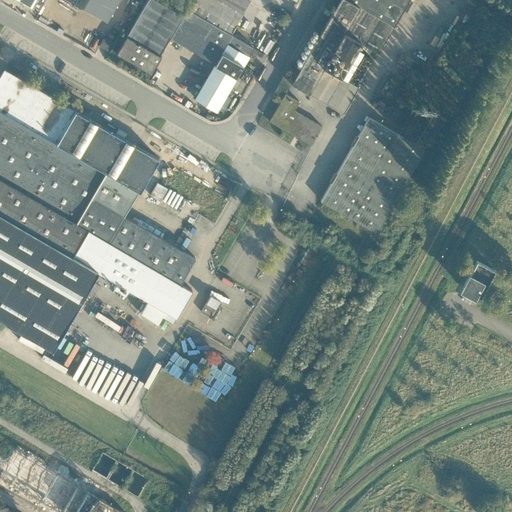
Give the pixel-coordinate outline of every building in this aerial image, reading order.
[(74,0),(108,19),(119,0),(74,0)] [(179,0),(173,9),(156,0),(146,0),(117,52),(153,72),(172,38),(215,60),(193,99),(218,112),(256,45),(232,32),(249,0),(179,0)] [(340,0),(292,82),(345,113),(411,0),(340,0)] [(0,317),(58,352),(105,272),(151,299),(143,312),(163,324),(169,315),(178,320),(197,288),(186,282),(200,257),(128,214),(162,156),(9,67),(0,83),(0,317)] [(268,121),(312,144),(323,122),(295,106),(299,99),(284,91),(268,121)] [(400,109),(396,106),(394,108),(388,105),(385,111),(395,117),(400,109)] [(379,229),(429,145),(374,113),(325,197),(379,229)] [(150,199),(162,203),(168,185),(156,181),(150,199)] [(308,263),(315,247),(309,244),(301,260),(308,263)] [(483,298),(498,270),(479,260),(464,287),(483,298)] [(212,315),(221,299),(211,293),(201,310),(212,315)] [(125,511),(126,511),(11,446),(0,465),(0,476),(61,511),(125,511)]
